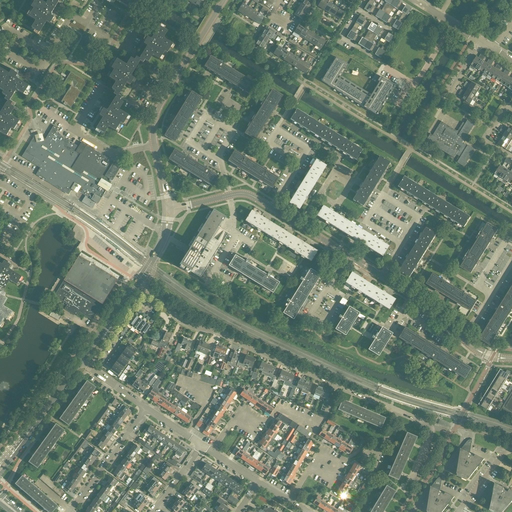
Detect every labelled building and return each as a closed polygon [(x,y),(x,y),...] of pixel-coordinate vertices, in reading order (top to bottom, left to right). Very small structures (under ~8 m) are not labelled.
[(57,2),(53,0),(48,0),(46,5),(37,0),(32,0),(32,1),(34,2),(31,7),(34,9),(31,14),(29,12),(27,16),(36,21),(31,29),(39,33),(46,22),(49,24),(53,18),(52,17),(53,15),(51,13),(52,12),(54,7),(57,2)] [(321,0),(318,6),(323,10),(328,2),(325,0),(321,0)] [(369,11),(373,14),(377,8),(372,5),(375,1),(373,0),(370,0),(364,9),(368,12),(369,11)] [(384,6),(388,9),(393,0),(382,0),(386,2),(384,6)] [(397,0),(393,0),(388,9),(391,11),(394,7),(399,10),(403,4),(398,1),(397,0)] [(323,10),(329,13),(333,5),(328,2),(323,10)] [(301,3),(298,9),(305,13),(309,8),(301,3)] [(237,11),(243,15),(248,7),(242,4),(237,11)] [(403,13),(400,17),(405,20),(411,9),(408,6),(407,7),(403,4),(399,10),(403,13)] [(329,13),(334,16),(339,9),(333,5),(329,13)] [(378,17),(381,20),(388,9),(384,6),(381,11),(377,8),(373,14),(378,17)] [(243,15),(249,18),(253,10),(248,7),(243,15)] [(305,13),(298,9),(294,14),(302,19),(305,13)] [(339,9),(334,16),(340,20),(344,12),(339,9)] [(385,21),(390,24),(393,19),(389,16),(391,11),(388,9),(381,20),(385,22),(385,21)] [(249,18),(254,21),(259,14),(253,10),(249,18)] [(259,14),(254,21),(259,25),(264,17),(259,14)] [(360,16),(353,26),(357,29),(360,25),(364,28),(368,22),(364,19),(364,18),(360,16)] [(393,19),(390,24),(395,27),(394,28),(398,30),(405,20),(400,17),(398,21),(393,19)] [(366,35),(370,37),(377,26),(373,24),(373,25),(368,22),(364,28),(369,30),(366,35)] [(294,32),(299,36),(304,28),(298,25),(294,32)] [(147,47),(140,58),(139,59),(139,60),(136,58),(134,61),(130,59),(126,66),(114,59),(112,62),(114,63),(111,68),(113,70),(111,75),(108,73),(107,76),(109,78),(116,82),(111,89),(115,91),(114,93),(113,95),(116,97),(115,98),(108,109),(106,108),(104,110),(103,109),(100,114),(99,115),(103,118),(96,129),(100,131),(104,134),(108,127),(117,132),(119,129),(117,128),(120,123),(122,124),(126,119),(128,121),(130,118),(118,110),(122,103),(120,102),(119,101),(121,98),(118,96),(118,95),(119,94),(120,93),(124,86),(126,83),(130,85),(131,83),(133,79),(132,78),(134,76),(131,75),(138,64),(139,62),(142,64),(143,62),(144,61),(145,61),(147,63),(152,55),(161,61),(163,58),(161,57),(164,52),(166,53),(168,51),(169,50),(172,45),(162,39),(166,32),(163,30),(164,28),(160,26),(152,38),(152,39),(150,37),(148,40),(147,39),(145,42),(143,45),(147,47)] [(271,39),(276,32),(266,26),(262,34),(269,38),(271,39)] [(351,39),(355,42),(359,36),(354,33),(357,29),(353,26),(347,37),(351,40),(351,39)] [(377,26),(370,37),(374,39),(376,35),(381,38),(385,32),(380,29),(381,29),(377,26)] [(299,36),(305,39),(309,31),(304,28),(299,36)] [(305,39),(310,42),(315,35),(309,31),(305,39)] [(386,41),(383,45),(387,48),(394,37),(390,35),(385,32),(381,38),(386,41)] [(262,34),(259,39),(266,44),(269,38),(262,34)] [(310,42),(315,46),(320,38),(315,35),(310,42)] [(360,45),(363,48),(370,37),(366,35),(364,39),(359,36),(355,42),(360,45)] [(370,50),(372,52),(376,47),(371,44),(374,39),(370,37),(363,48),(369,51),(370,50)] [(320,38),(315,46),(321,49),(326,41),(320,38)] [(266,44),(259,39),(255,45),(262,49),(263,49),(266,44)] [(273,54),(279,57),(284,50),(278,46),(279,45),(277,47),(273,54)] [(372,52),(375,54),(375,55),(377,56),(381,58),(387,48),(383,45),(380,49),(376,47),(372,52)] [(279,57),(284,60),(289,53),(284,50),(279,57)] [(284,60),(290,64),(294,56),(289,53),(284,60)] [(475,68),(483,55),(481,54),(478,58),(476,57),(469,68),(473,71),(475,68)] [(475,68),(479,71),(484,62),(482,61),(485,57),(483,55),(475,68)] [(290,64),(295,67),(300,60),(294,56),(290,64)] [(204,67),(248,94),(254,84),(211,57),(204,67)] [(335,58),(321,81),(379,118),(397,88),(380,77),(377,82),(382,85),(377,94),(342,72),(346,65),(335,58)] [(479,71),(483,74),(491,60),(489,59),(486,63),(484,62),(479,71)] [(295,67),(300,70),(305,63),(300,60),(295,67)] [(483,74),(487,76),(492,67),(491,66),(493,62),(491,60),(483,74)] [(305,63),(300,70),(306,74),(311,66),(305,63)] [(487,76),(491,79),(499,66),(497,64),(495,69),(492,67),(487,76)] [(491,79),(496,81),(501,72),(499,71),(502,67),(499,66),(491,79)] [(16,76),(17,75),(16,74),(11,71),(8,75),(0,69),(0,89),(3,91),(2,94),(6,97),(4,100),(7,102),(6,104),(0,113),(0,132),(8,137),(10,134),(8,133),(11,128),(14,130),(17,125),(19,126),(21,123),(9,115),(14,108),(10,106),(11,106),(12,103),(9,101),(10,100),(16,90),(23,94),(25,91),(27,92),(30,88),(17,80),(18,77),(16,76)] [(496,81),(500,84),(508,71),(505,69),(503,74),(501,72),(496,81)] [(500,84),(504,86),(509,78),(507,76),(510,72),(508,71),(500,84)] [(71,108),(87,82),(71,72),(54,98),(62,102),(64,103),(63,104),(64,104),(63,105),(65,106),(66,105),(71,108)] [(466,82),(465,84),(478,92),(481,88),(472,82),(471,84),(466,82)] [(468,89),(467,91),(476,96),(478,92),(465,84),(464,86),(468,89)] [(245,134),(255,140),(282,96),(272,90),(245,134)] [(461,90),(460,92),(473,100),(475,102),(478,97),(476,96),(467,91),(466,93),(461,90)] [(164,136),(175,142),(201,99),(191,92),(164,136)] [(473,100),(460,92),(459,94),(463,97),(462,99),(464,101),(463,103),(469,106),(470,105),(473,100)] [(290,120),(355,161),(362,150),(296,110),(290,120)] [(482,134),(445,111),(436,125),(441,128),(445,122),(472,139),(468,145),(473,148),(482,134)] [(40,168),(36,175),(69,195),(71,191),(74,192),(77,194),(78,191),(85,196),(82,202),(93,209),(95,203),(90,201),(94,195),(96,196),(93,200),(98,204),(107,190),(105,188),(106,186),(107,184),(109,185),(121,167),(82,142),(79,147),(56,133),(59,128),(54,126),(44,141),(42,134),(38,135),(35,136),(36,142),(29,144),(22,158),(40,168)] [(511,127),(511,129),(508,128),(507,130),(502,127),(501,129),(511,136),(511,127)] [(504,134),(503,136),(511,141),(511,140),(511,136),(501,129),(499,131),(504,134)] [(423,146),(460,169),(469,155),(464,151),(460,158),(433,141),(437,135),(432,132),(423,146)] [(497,135),(495,137),(509,145),(511,141),(503,136),(502,138),(497,135)] [(498,139),(495,137),(494,140),(499,142),(497,144),(508,151),(511,147),(509,145),(498,139)] [(169,160),(212,187),(219,177),(175,149),(169,160)] [(228,161),(272,188),(278,178),(234,151),(228,161)] [(352,201),(362,207),(389,163),(379,157),(352,201)] [(288,204),(298,210),(326,166),(316,160),(288,204)] [(494,174),(499,177),(507,164),(504,162),(502,167),(500,165),(494,174)] [(497,179),(501,182),(508,171),(506,169),(509,165),(507,164),(499,177),(497,179)] [(501,182),(505,184),(511,173),(511,168),(510,172),(508,171),(501,182)] [(399,187),(464,228),(470,218),(405,177),(399,187)] [(316,216),(382,257),(388,247),(322,206),(316,216)] [(200,277),(205,270),(228,233),(219,227),(222,221),(223,221),(226,217),(213,210),(179,265),(191,272),(200,277)] [(245,221),(301,256),(311,262),(317,252),(251,211),(245,221)] [(461,268),(471,274),(498,230),(488,224),(461,268)] [(409,278),(431,244),(436,235),(426,228),(399,272),(409,278)] [(66,309),(76,315),(78,312),(92,320),(119,276),(110,271),(111,271),(90,258),(81,253),(54,296),(68,305),(66,309)] [(269,272),(267,275),(247,263),(249,260),(247,259),(245,262),(235,256),(229,266),(272,293),(279,283),(269,277),(270,274),(269,272)] [(0,328),(1,329),(3,325),(1,324),(4,319),(6,321),(9,316),(11,317),(14,314),(2,307),(6,300),(3,298),(5,295),(5,294),(2,292),(3,290),(9,281),(16,285),(18,282),(20,283),(23,279),(11,271),(10,271),(11,270),(10,267),(9,266),(10,266),(8,265),(4,262),(1,266),(0,264),(0,292),(0,293),(0,292),(0,328)] [(283,313),(293,320),(320,276),(310,269),(304,279),(301,278),(299,279),(302,281),(290,301),(287,299),(286,301),(289,303),(283,313)] [(345,283),(388,310),(395,300),(351,273),(345,283)] [(427,284),(470,311),(477,301),(433,274),(427,284)] [(511,286),(483,333),(480,339),(490,345),(511,309),(511,286)] [(348,307),(342,317),(339,315),(339,316),(338,317),(341,319),(335,329),(345,336),(359,313),(348,307)] [(128,325),(131,327),(138,318),(134,315),(128,325)] [(131,327),(135,330),(142,321),(138,318),(131,327)] [(135,330),(139,333),(146,323),(142,321),(135,330)] [(146,323),(139,333),(143,336),(145,333),(148,335),(149,332),(147,330),(150,326),(146,323)] [(368,350),(378,356),(392,334),(381,327),(375,337),(372,336),(371,338),(374,339),(368,350)] [(472,368),(448,354),(406,328),(400,338),(466,378),(472,368)] [(160,344),(152,340),(150,344),(157,347),(160,348),(161,347),(162,347),(163,345),(164,345),(168,338),(167,337),(169,333),(165,331),(161,340),(162,340),(160,344)] [(162,347),(161,347),(160,348),(157,356),(159,357),(163,348),(165,349),(167,346),(167,347),(173,335),(169,333),(167,337),(168,338),(164,345),(163,345),(162,347)] [(187,351),(191,342),(184,338),(181,345),(178,344),(175,351),(179,353),(181,348),(187,351)] [(196,354),(200,355),(204,344),(204,342),(202,341),(201,342),(199,342),(196,351),(195,353),(196,354)] [(204,344),(200,355),(205,357),(210,346),(208,345),(208,344),(206,343),(205,344),(204,344)] [(127,346),(124,350),(132,356),(133,354),(134,354),(137,350),(130,345),(128,347),(127,346)] [(213,356),(218,358),(222,347),(217,345),(214,352),(213,356)] [(222,347),(218,358),(223,360),(225,356),(224,356),(227,349),(222,347)] [(124,350),(121,354),(129,360),(131,361),(134,358),(132,356),(124,350)] [(227,364),(235,367),(237,361),(239,355),(236,354),(237,352),(232,350),(229,357),(229,358),(227,364)] [(121,354),(118,358),(126,364),(129,360),(121,354)] [(244,365),(252,368),(255,359),(246,356),(245,359),(240,357),(237,365),(243,368),(244,365)] [(118,358),(116,362),(126,369),(128,365),(126,364),(118,358)] [(179,366),(184,368),(188,361),(182,359),(179,366)] [(158,361),(156,364),(163,369),(166,365),(158,361)] [(116,362),(113,366),(123,373),(126,369),(116,362)] [(261,374),(265,375),(269,365),(262,362),(259,370),(263,371),(261,374)] [(270,381),(273,382),(275,379),(274,379),(275,376),(273,375),(276,368),(269,365),(265,375),(271,378),(270,381)] [(123,373),(113,366),(110,370),(118,375),(117,376),(119,378),(123,373)] [(500,369),(497,374),(507,380),(511,372),(507,370),(506,373),(500,369)] [(132,386),(137,390),(145,379),(144,379),(142,382),(137,378),(138,377),(139,378),(143,372),(139,370),(129,383),(132,385),(132,386)] [(279,378),(285,381),(288,373),(282,371),(279,378)] [(288,373),(285,381),(284,384),(287,385),(288,382),(291,383),(294,376),(288,373)] [(497,374),(495,378),(504,384),(507,380),(497,374)] [(145,379),(137,390),(142,393),(148,385),(151,387),(152,386),(156,379),(153,377),(149,383),(145,379)] [(296,387),(302,389),(306,381),(300,378),(296,387)] [(495,378),(492,383),(501,388),(504,384),(495,378)] [(156,394),(158,392),(160,389),(157,388),(161,382),(157,379),(152,387),(153,388),(152,391),(151,391),(147,397),(152,400),(156,394)] [(59,419),(68,426),(96,387),(87,381),(59,419)] [(304,400),(307,402),(310,394),(308,393),(312,383),(306,381),(302,389),(301,392),(307,395),(304,400)] [(170,391),(172,392),(174,390),(176,385),(170,383),(167,388),(170,390),(170,391)] [(492,383),(489,387),(499,393),(501,388),(492,383)] [(314,394),(320,397),(324,388),(317,386),(314,394)] [(227,388),(224,393),(227,395),(233,399),(236,394),(234,392),(235,390),(231,387),(229,390),(227,388)] [(489,387),(487,391),(496,397),(499,393),(489,387)] [(240,395),(245,399),(251,389),(249,388),(247,391),(244,389),(240,395)] [(324,388),(320,397),(324,398),(323,399),(323,400),(324,401),(325,402),(321,410),(324,411),(328,403),(331,395),(329,394),(330,391),(324,388)] [(152,400),(157,404),(163,395),(162,395),(165,391),(163,389),(161,393),(158,392),(156,394),(152,400)] [(245,399),(250,402),(254,396),(251,394),(253,391),(251,389),(245,399)] [(511,414),(511,390),(501,408),(511,414)] [(487,391),(484,396),(493,401),(496,397),(487,391)] [(157,404),(162,407),(168,398),(168,397),(168,399),(163,395),(157,404)] [(227,395),(224,400),(229,404),(233,399),(227,395)] [(250,402),(255,405),(259,399),(254,396),(250,402)] [(259,410),(260,408),(264,403),(261,401),(263,398),(261,396),(259,399),(255,405),(254,406),(259,410)] [(484,396),(481,400),(491,406),(493,401),(484,396)] [(162,407),(167,410),(171,404),(168,402),(170,399),(168,398),(162,407)] [(214,398),(213,400),(226,409),(227,407),(229,408),(230,405),(229,404),(224,400),(222,403),(219,401),(218,401),(214,398)] [(219,407),(217,410),(223,414),(226,409),(213,400),(211,403),(215,406),(216,405),(219,407)] [(338,410),(381,428),(385,418),(342,400),(338,410)] [(491,406),(481,400),(478,404),(487,410),(488,410),(491,406)] [(167,410),(172,413),(176,407),(177,405),(178,404),(176,402),(174,406),(171,404),(167,410)] [(260,408),(265,412),(269,406),(264,403),(260,408)] [(123,404),(119,410),(121,411),(127,415),(128,416),(131,412),(130,411),(128,409),(129,408),(127,407),(126,408),(125,407),(126,406),(123,404)] [(270,404),(269,406),(265,412),(270,415),(275,408),(270,404)] [(176,407),(172,413),(177,417),(181,411),(183,409),(177,405),(176,407)] [(217,410),(214,415),(219,419),(223,414),(217,410)] [(121,411),(118,416),(123,420),(127,415),(121,411)] [(177,417),(182,420),(186,414),(181,411),(177,417)] [(186,414),(182,420),(185,421),(184,423),(186,424),(187,423),(188,423),(189,421),(191,422),(194,419),(191,417),(186,414)] [(112,416),(111,419),(120,425),(123,420),(118,416),(116,415),(114,418),(112,416)] [(209,419),(216,424),(218,425),(219,422),(218,421),(219,419),(214,415),(210,420),(209,419)] [(113,423),(111,426),(116,430),(120,425),(111,419),(109,421),(113,423)] [(207,425),(213,429),(216,424),(209,419),(205,424),(207,425)] [(276,419),(272,424),(281,430),(285,425),(276,419)] [(28,462),(37,469),(64,431),(56,424),(28,462)] [(272,424),(269,429),(277,434),(278,432),(276,430),(278,428),(281,430),(272,424)] [(213,429),(207,425),(203,430),(209,434),(210,434),(211,435),(213,432),(212,431),(213,429)] [(111,426),(107,431),(113,435),(116,430),(111,426)] [(146,432),(151,435),(155,429),(150,426),(148,428),(146,427),(142,433),(145,435),(146,432)] [(105,433),(104,436),(109,440),(113,435),(107,431),(104,428),(102,431),(105,433)] [(156,438),(160,433),(155,429),(151,435),(154,437),(152,440),(154,442),(156,438)] [(269,429),(265,434),(274,440),(277,434),(269,429)] [(318,435),(324,438),(327,432),(322,429),(318,435)] [(324,438),(329,441),(332,435),(327,432),(324,438)] [(156,438),(161,442),(165,436),(160,433),(156,438)] [(400,447),(410,451),(416,437),(406,433),(400,447)] [(274,440),(265,434),(262,439),(268,443),(270,444),(271,445),(274,440)] [(329,441),(334,444),(337,438),(332,435),(329,441)] [(334,444),(339,448),(343,442),(340,440),(342,436),(340,435),(337,438),(334,444)] [(104,436),(100,440),(106,445),(109,440),(104,436)] [(164,448),(170,439),(165,436),(161,442),(166,445),(164,448)] [(302,440),(301,442),(310,448),(313,443),(308,440),(309,438),(306,437),(304,441),(302,440)] [(106,445),(100,440),(97,438),(95,440),(98,443),(96,445),(102,449),(106,445)] [(168,446),(171,448),(175,443),(170,439),(164,448),(166,450),(168,446)] [(268,443),(262,439),(259,444),(261,446),(260,448),(265,452),(270,444),(268,443)] [(457,474),(469,479),(483,460),(469,454),(470,453),(470,452),(472,439),(470,440),(467,441),(461,449),(457,474)] [(344,451),(349,454),(354,446),(351,444),(352,442),(350,441),(348,445),(344,451)] [(235,455),(240,458),(250,444),(247,442),(242,451),(239,449),(235,455)] [(303,447),(301,449),(307,453),(310,448),(301,442),(299,444),(303,447)] [(338,449),(343,452),(344,451),(348,445),(343,442),(339,448),(338,449)] [(171,448),(176,452),(180,446),(175,443),(171,448)] [(135,444),(131,449),(137,453),(140,449),(135,444)] [(240,458),(245,462),(250,454),(247,452),(248,451),(246,450),(248,446),(250,447),(252,445),(250,444),(240,458)] [(180,446),(176,452),(182,455),(185,449),(180,446)] [(87,451),(96,457),(100,452),(94,448),(91,447),(88,452),(87,451)] [(147,453),(152,457),(154,454),(143,447),(142,450),(147,453)] [(394,462),(404,466),(410,451),(400,447),(394,462)] [(131,449),(127,454),(133,458),(137,453),(131,449)] [(276,459),(277,458),(278,455),(279,455),(281,453),(281,452),(277,449),(272,457),(276,459)] [(295,452),(295,453),(304,458),(307,453),(301,449),(298,454),(295,452)] [(87,454),(85,457),(92,462),(96,457),(87,451),(85,453),(87,454)] [(293,459),(301,463),(304,458),(295,453),(293,455),(297,457),(295,460),(293,459)] [(133,466),(135,463),(131,461),(133,458),(127,454),(124,459),(129,463),(133,466)] [(249,464),(250,465),(256,456),(254,454),(252,458),(249,456),(245,462),(246,462),(245,463),(248,465),(249,464)] [(151,461),(154,463),(156,459),(159,461),(161,458),(155,455),(152,459),(151,461)] [(250,465),(255,468),(259,462),(256,461),(259,457),(256,456),(250,465)] [(80,461),(89,467),(92,462),(85,457),(84,457),(81,461),(80,461)] [(124,459),(120,464),(126,468),(129,463),(124,459)] [(290,460),(288,463),(292,465),(298,468),(301,463),(293,459),(292,461),(290,460)] [(82,466),(80,468),(85,472),(89,467),(80,461),(79,463),(82,466)] [(161,468),(163,470),(169,475),(171,472),(172,473),(174,471),(173,470),(170,468),(172,466),(167,462),(165,464),(165,463),(161,468)] [(255,468),(260,471),(264,466),(259,462),(255,468)] [(355,462),(352,467),(358,471),(361,465),(355,462)] [(388,476),(398,480),(404,466),(394,462),(388,476)] [(201,470),(206,474),(211,466),(206,463),(201,470)] [(120,464),(117,469),(122,473),(126,468),(120,464)] [(298,468),(292,465),(289,470),(296,474),(295,474),(298,468)] [(206,474),(212,477),(217,470),(211,466),(206,474)] [(264,466),(260,471),(265,475),(269,469),(264,466)] [(278,471),(276,469),(273,467),(270,473),(275,476),(278,471)] [(352,467),(349,472),(355,476),(358,471),(352,467)] [(80,468),(76,473),(82,477),(85,472),(80,468)] [(122,473),(117,469),(113,473),(117,476),(116,477),(120,481),(125,474),(122,473)] [(283,474),(286,475),(293,480),(296,474),(289,470),(287,469),(285,472),(284,471),(283,474)] [(169,475),(163,470),(161,472),(160,471),(158,474),(159,475),(165,480),(169,475)] [(212,477),(217,481),(222,473),(217,470),(212,477)] [(346,474),(344,477),(355,483),(358,478),(355,476),(349,472),(347,475),(346,474)] [(76,473),(73,478),(78,482),(82,477),(76,473)] [(222,484),(227,477),(222,473),(217,481),(219,482),(218,485),(220,487),(222,484)] [(286,475),(283,474),(282,476),(284,477),(283,480),(290,485),(293,480),(286,475)] [(52,511),(58,506),(33,485),(22,476),(15,484),(47,511),(52,511)] [(111,477),(107,482),(114,487),(118,482),(111,477)] [(154,477),(149,484),(157,490),(161,485),(156,482),(158,480),(154,477)] [(222,484),(227,488),(232,480),(227,477),(222,484)] [(355,483),(344,477),(341,482),(343,482),(349,486),(352,488),(355,483)] [(428,511),(442,511),(453,498),(439,492),(440,490),(442,477),(440,477),(437,479),(431,486),(430,492),(427,511),(428,511)] [(73,478),(70,483),(75,487),(78,482),(73,478)] [(75,487),(70,483),(66,480),(64,483),(66,484),(62,489),(67,492),(69,490),(71,492),(72,491),(73,492),(75,490),(73,489),(75,487)] [(227,488),(232,491),(237,484),(232,480),(227,488)] [(107,482),(104,486),(109,490),(111,492),(114,487),(107,482)] [(343,482),(339,488),(345,491),(349,486),(343,482)] [(190,483),(186,488),(192,493),(194,495),(198,490),(190,483)] [(490,508),(497,511),(502,511),(511,501),(511,491),(495,483),(494,488),(490,508)] [(157,490),(149,484),(148,484),(143,490),(146,492),(147,492),(152,496),(157,490)] [(237,484),(232,491),(238,495),(243,487),(237,484)] [(104,486),(100,491),(106,495),(109,490),(104,486)] [(378,499),(387,505),(395,491),(386,486),(378,499)] [(192,493),(186,488),(182,493),(191,500),(194,495),(192,493)] [(205,488),(202,491),(209,497),(210,495),(212,492),(210,491),(208,489),(205,488)] [(345,491),(339,488),(336,493),(339,494),(337,497),(342,500),(344,498),(345,498),(348,494),(347,494),(348,493),(345,491)] [(105,502),(109,497),(106,495),(100,491),(97,496),(102,500),(105,502)] [(140,495),(136,499),(144,506),(148,501),(142,496),(142,497),(140,495)] [(99,505),(102,500),(97,496),(93,501),(99,505)] [(313,503),(318,507),(322,501),(321,500),(322,499),(318,496),(313,503)] [(176,501),(175,503),(183,509),(188,503),(183,499),(182,501),(179,498),(177,497),(175,500),(176,501)] [(216,510),(218,511),(225,511),(228,508),(223,505),(225,502),(219,498),(215,504),(219,507),(216,510)] [(144,506),(136,499),(136,500),(135,499),(130,505),(134,508),(135,506),(140,511),(144,506)] [(382,511),(387,505),(378,499),(370,511),(382,511)] [(95,510),(99,505),(93,501),(90,506),(95,510)] [(318,507),(323,510),(327,504),(322,501),(318,507)] [(183,509),(175,503),(173,505),(172,504),(170,507),(174,511),(173,511),(181,511),(183,510),(183,509)]
